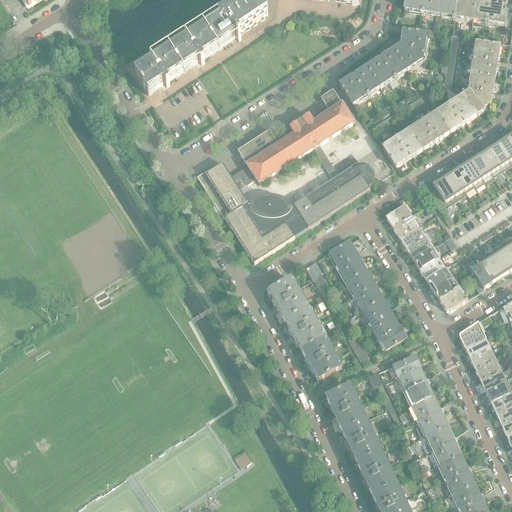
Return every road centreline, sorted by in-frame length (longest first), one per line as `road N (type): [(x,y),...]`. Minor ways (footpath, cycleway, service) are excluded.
road 1 (residential): [(168,169),(365,42),(385,0)]
road 2 (residential): [(244,292),(355,511)]
road 3 (residential): [(361,216),(498,127),(511,104)]
road 4 (residential): [(65,10),(168,169)]
road 5 (residential): [(437,336),(511,493)]
road 6 (residential): [(168,169),(244,292)]
road 7 (residential): [(361,216),(437,336)]
road 8 (residential): [(244,292),(361,216)]
